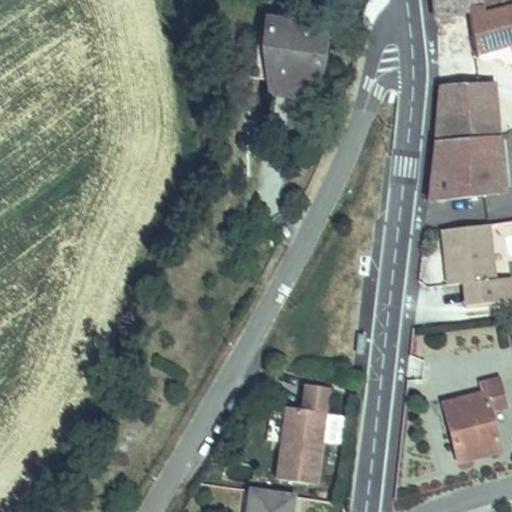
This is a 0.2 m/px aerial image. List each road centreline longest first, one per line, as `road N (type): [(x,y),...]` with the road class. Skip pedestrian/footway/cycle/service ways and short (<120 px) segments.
road 1 (unclassified): [(150,511),(280,293),(389,48),(414,44)]
road 2 (tertiary): [(414,44),(409,160),(365,511)]
